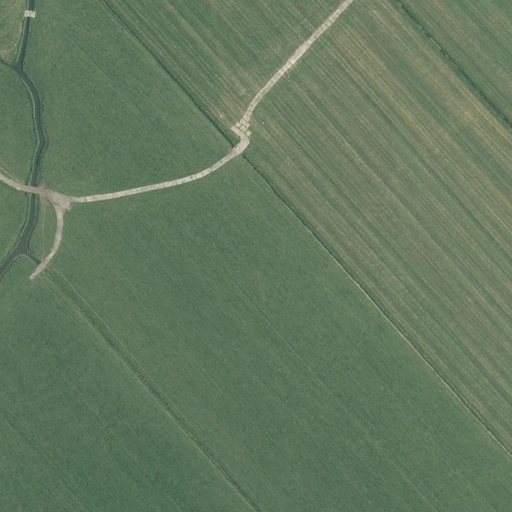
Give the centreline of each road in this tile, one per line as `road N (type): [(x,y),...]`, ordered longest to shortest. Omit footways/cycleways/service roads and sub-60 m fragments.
road 1 (track): [(62,202),(200,175),(234,153),(262,91),(350,0)]
road 2 (track): [(0,176),(62,202),(51,253),(0,300)]
